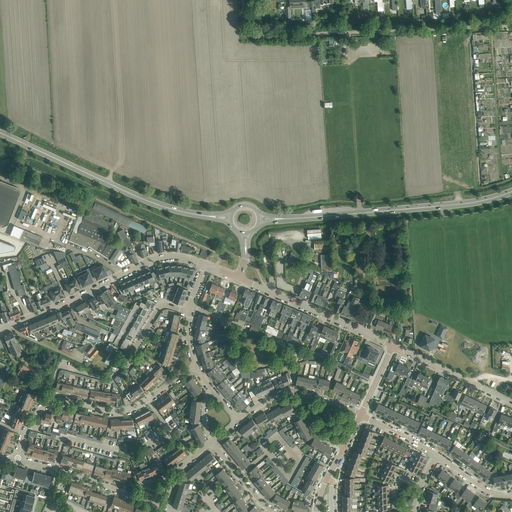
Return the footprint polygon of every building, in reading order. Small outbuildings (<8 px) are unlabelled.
[(306,5),(305,0),(290,0),(291,8),(297,8),(297,6),(306,5)] [(314,0),(315,2),(312,2),(313,9),(316,8),(316,9),(320,9),(320,4),(333,3),(332,0),(319,0),(320,0),(314,0)] [(347,0),(348,0),(359,0),(360,2),(359,2),(359,3),(360,3),(363,2),(364,12),(369,12),(368,0),(347,0)] [(397,0),(373,0),(374,2),(377,2),(378,11),(383,11),(382,0),(391,0),(392,10),(398,10),(397,0)] [(0,226),(2,227),(7,225),(20,193),(17,188),(2,182),(2,181),(1,181),(0,180),(0,226)] [(57,185),(55,190),(54,194),(60,197),(62,193),(64,188),(57,185)] [(102,205),(95,202),(92,209),(127,226),(144,233),(146,230),(147,228),(130,220),(131,219),(122,215),(102,206),(102,205)] [(81,211),(69,240),(87,248),(89,246),(114,263),(122,250),(120,249),(121,248),(119,244),(108,237),(113,224),(81,211)] [(21,219),(37,226),(39,221),(23,214),(21,219)] [(12,229),(10,233),(19,237),(19,239),(38,247),(42,237),(19,227),(17,231),(12,229)] [(123,229),(117,233),(125,247),(123,248),(125,251),(128,249),(131,254),(129,256),(133,263),(138,260),(134,253),(135,253),(132,247),(133,247),(130,242),(127,237),(123,229)] [(176,240),(172,239),(171,244),(174,244),(173,248),(174,248),(173,251),(180,252),(181,244),(181,243),(178,243),(179,241),(176,240)] [(0,240),(0,252),(14,250),(15,246),(0,240)] [(138,242),(137,242),(138,244),(139,244),(139,251),(140,253),(141,258),(146,256),(145,251),(144,249),(142,250),(142,244),(142,241),(138,242)] [(180,252),(189,254),(190,251),(194,252),(195,248),(192,248),(192,247),(190,247),(190,246),(181,244),(180,252)] [(331,255),(326,255),(321,255),(322,271),(332,271),(331,255)] [(64,256),(57,259),(59,264),(66,261),(64,256)] [(42,258),(35,261),(38,266),(39,266),(45,263),(42,258)] [(8,267),(3,268),(4,272),(9,271),(14,290),(17,290),(19,296),(23,295),(22,291),(21,285),(15,266),(15,263),(14,262),(11,263),(11,265),(8,266),(8,267)] [(46,262),(45,263),(39,266),(42,271),(49,268),(46,262)] [(102,265),(97,268),(102,278),(106,276),(105,275),(107,274),(105,271),(104,268),(102,265)] [(157,271),(154,272),(156,278),(159,277),(160,278),(165,277),(163,267),(162,267),(158,268),(158,269),(156,269),(156,268),(156,269),(157,271)] [(89,268),(82,272),(88,285),(92,283),(91,282),(92,281),(90,276),(92,276),(90,271),(89,268)] [(97,268),(90,271),(92,276),(94,275),(96,279),(98,279),(98,280),(102,278),(97,268)] [(188,268),(187,268),(184,278),(189,279),(189,280),(192,281),(194,276),(191,274),(193,269),(189,268),(188,268)] [(316,281),(318,270),(311,269),(309,280),(316,281)] [(146,273),(145,273),(149,282),(149,283),(150,285),(158,281),(156,278),(154,272),(151,274),(150,271),(146,272),(146,273)] [(82,272),(75,275),(78,282),(80,281),(82,286),(84,285),(84,287),(88,285),(82,272)] [(145,273),(141,275),(140,276),(144,285),(149,283),(149,282),(145,273)] [(136,277),(135,278),(139,287),(144,285),(140,276),(140,275),(136,277)] [(69,280),(74,290),(76,289),(77,290),(79,289),(79,288),(74,277),(69,280)] [(131,279),(130,280),(134,289),(139,287),(135,278),(135,277),(131,279)] [(337,278),(332,288),(336,290),(340,280),(337,278)] [(125,282),(129,291),(134,289),(130,280),(130,279),(126,281),(126,282),(125,282)] [(74,290),(69,280),(64,282),(69,293),(70,293),(72,292),(72,291),(74,290)] [(301,292),(299,296),(304,297),(309,284),(311,281),(308,280),(306,284),(304,284),(303,287),(301,287),(300,291),(301,292)] [(314,292),(312,292),(309,300),(313,302),(315,297),(322,283),(319,281),(316,286),(317,286),(314,292)] [(125,282),(121,283),(121,284),(120,284),(122,288),(119,289),(121,295),(129,291),(125,282)] [(208,294),(213,296),(214,297),(216,293),(219,286),(218,286),(219,285),(216,284),(216,285),(212,283),(209,291),(210,291),(208,294)] [(309,284),(304,297),(308,299),(310,295),(311,292),(310,291),(312,285),(309,284)] [(59,285),(54,287),(59,298),(61,297),(64,296),(64,295),(59,285)] [(54,287),(49,289),(47,286),(43,288),(46,293),(50,291),(54,300),(55,301),(57,299),(59,298),(54,287)] [(178,286),(176,291),(186,295),(187,290),(178,286)] [(225,289),(219,286),(216,293),(219,294),(217,298),(221,299),(222,295),(223,296),(225,289)] [(7,290),(7,287),(5,287),(5,291),(2,291),(4,298),(5,298),(6,304),(8,307),(10,311),(8,312),(11,320),(16,318),(11,304),(9,298),(7,290)] [(250,290),(246,288),(242,296),(245,298),(242,304),(245,305),(248,299),(247,298),(250,290)] [(345,300),(343,299),(346,292),(338,288),(335,295),(336,296),(335,299),(338,300),(337,303),(338,303),(334,310),(339,312),(343,305),(345,300)] [(117,303),(108,289),(103,292),(111,305),(115,303),(116,304),(117,303)] [(325,290),(322,289),(319,295),(318,294),(314,302),(319,304),(325,290)] [(235,293),(235,291),(233,290),(232,292),(231,291),(230,293),(227,292),(224,300),(227,301),(228,298),(232,300),(231,303),(234,304),(235,301),(238,294),(235,293)] [(255,292),(250,290),(247,298),(248,299),(245,305),(249,307),(252,300),(255,292)] [(325,290),(319,304),(323,306),(326,298),(325,298),(327,292),(325,290)] [(176,291),(174,296),(184,299),(186,295),(176,291)] [(111,305),(109,301),(103,292),(97,296),(102,304),(104,302),(108,308),(112,306),(111,305)] [(258,293),(254,302),(256,302),(254,308),(255,309),(254,311),(256,312),(263,295),(258,293)] [(37,301),(35,302),(38,309),(43,307),(40,300),(42,299),(41,298),(39,298),(37,294),(34,295),(37,301)] [(42,299),(40,300),(43,307),(50,304),(46,295),(43,296),(45,298),(42,299)] [(174,296),(172,302),(181,306),(184,299),(174,296)] [(269,298),(264,296),(258,309),(262,311),(264,305),(266,305),(269,298)] [(352,302),(346,316),(350,318),(355,320),(358,312),(357,311),(360,304),(362,300),(358,298),(354,296),(351,302),(352,302)] [(13,297),(9,298),(11,304),(16,318),(21,316),(18,308),(15,309),(13,303),(17,301),(13,297)] [(29,297),(26,299),(32,312),(37,310),(34,301),(31,302),(29,297)] [(99,306),(94,297),(88,301),(93,309),(96,313),(100,313),(103,314),(103,312),(98,311),(96,307),(99,306)] [(139,300),(135,302),(134,304),(151,312),(152,312),(151,311),(152,309),(155,303),(156,303),(157,303),(147,299),(145,304),(139,301),(139,300)] [(278,302),(273,300),(269,308),(272,309),(269,315),(272,316),(278,302)] [(344,306),(341,314),(346,316),(352,302),(351,302),(348,301),(346,306),(344,306)] [(85,302),(80,305),(87,316),(92,318),(93,316),(90,315),(87,310),(89,309),(85,302)] [(282,304),(278,302),(272,316),(270,319),(274,320),(277,311),(279,312),(282,304)] [(130,310),(115,304),(114,308),(118,310),(114,319),(115,319),(124,322),(125,320),(128,314),(130,310)] [(149,315),(150,312),(134,304),(131,310),(135,313),(137,308),(141,310),(139,314),(148,319),(148,318),(147,318),(148,315),(149,315)] [(1,306),(0,307),(1,307),(3,313),(1,313),(5,323),(10,320),(4,305),(1,306)] [(80,305),(76,307),(80,314),(81,313),(84,318),(87,316),(80,305)] [(289,307),(284,305),(281,313),(283,313),(279,322),(282,323),(289,307)] [(370,319),(368,324),(372,325),(374,320),(377,314),(379,308),(376,306),(374,311),(373,310),(370,316),(371,316),(370,319)] [(293,308),(289,307),(282,323),(285,324),(288,316),(290,316),(293,308)] [(379,308),(377,314),(381,316),(382,313),(386,315),(388,311),(384,310),(379,308)] [(243,310),(239,320),(245,322),(246,320),(249,311),(247,310),(247,311),(243,309),(243,310)] [(292,324),(298,311),(294,309),(290,317),(292,317),(289,325),(292,327),(292,324)] [(131,310),(127,317),(143,325),(144,325),(143,324),(144,322),(145,322),(146,318),(139,314),(138,314),(136,318),(133,316),(134,312),(131,310)] [(61,314),(61,315),(63,314),(64,316),(62,317),(64,321),(66,320),(70,327),(72,325),(68,318),(71,316),(67,311),(61,314)] [(298,311),(292,324),(295,326),(298,320),(299,320),(303,312),(298,311)] [(246,320),(245,322),(251,325),(255,315),(257,313),(253,312),(250,321),(246,320)] [(302,329),(308,315),(303,313),(300,321),(302,321),(300,327),(302,329)] [(57,322),(59,322),(55,314),(51,316),(57,331),(62,329),(64,328),(63,326),(60,325),(58,326),(57,322)] [(263,319),(255,315),(251,325),(247,334),(255,338),(263,319)] [(312,317),(308,315),(302,329),(302,330),(304,331),(305,330),(306,327),(307,327),(308,327),(312,317)] [(51,316),(47,318),(50,325),(52,325),(55,332),(57,331),(51,316)] [(380,316),(378,322),(376,327),(383,330),(386,322),(382,320),(383,317),(380,316)] [(123,324),(127,325),(128,326),(130,321),(134,323),(132,328),(140,332),(140,331),(139,331),(140,328),(141,328),(143,325),(127,317),(123,324)] [(50,325),(47,318),(42,320),(48,335),(53,333),(51,330),(49,331),(47,326),(50,325)] [(124,322),(115,319),(113,325),(121,327),(124,322)] [(48,335),(42,320),(36,322),(40,330),(42,329),(44,333),(42,333),(44,337),(45,336),(48,335)] [(389,324),(386,322),(383,330),(389,332),(394,322),(390,320),(389,324)] [(36,322),(32,324),(35,332),(40,340),(42,340),(41,338),(44,337),(42,333),(40,334),(38,330),(40,330),(36,322)] [(35,332),(32,324),(28,326),(31,333),(33,332),(35,337),(37,339),(38,341),(40,340),(35,332)] [(127,325),(123,324),(121,328),(120,330),(136,338),(135,337),(137,335),(139,331),(132,328),(131,327),(129,331),(125,330),(127,325)] [(113,325),(111,328),(114,329),(112,333),(117,336),(120,330),(121,328),(113,325)] [(274,328),(268,325),(265,331),(272,334),(274,328)] [(312,325),(310,330),(307,337),(311,339),(309,343),(313,345),(312,346),(315,338),(318,332),(315,331),(317,327),(312,325)] [(30,333),(27,326),(19,329),(21,333),(25,332),(26,335),(26,336),(37,341),(37,340),(35,337),(31,335),(30,333)] [(83,326),(81,331),(89,335),(92,336),(97,338),(99,333),(83,326)] [(322,331),(320,336),(323,338),(327,339),(328,336),(331,329),(324,326),(322,331)] [(442,338),(447,328),(441,326),(437,336),(442,338)] [(331,329),(328,336),(332,338),(330,341),(334,342),(336,337),(338,332),(331,329)] [(406,329),(405,332),(405,337),(407,337),(406,342),(412,343),(413,334),(409,334),(410,329),(406,329)] [(133,344),(132,344),(133,341),(135,338),(120,330),(117,336),(116,337),(120,339),(122,334),(126,336),(124,341),(131,344),(132,345),(133,344)] [(264,334),(258,331),(255,338),(261,340),(264,334)] [(21,351),(12,332),(11,333),(3,336),(13,356),(16,354),(20,352),(21,351)] [(207,336),(205,335),(196,333),(194,338),(197,338),(196,341),(204,343),(205,340),(203,340),(204,337),(206,338),(207,336)] [(434,339),(429,336),(425,335),(420,346),(421,346),(420,347),(424,349),(425,348),(429,350),(434,339)] [(129,351),(128,350),(129,348),(131,344),(124,341),(123,340),(121,344),(118,343),(120,339),(116,337),(113,343),(112,344),(129,351)] [(345,339),(341,346),(345,348),(343,353),(347,355),(355,340),(350,337),(348,341),(345,339)] [(64,340),(62,346),(64,347),(69,349),(71,343),(67,341),(64,340)] [(347,355),(342,367),(351,371),(353,366),(348,364),(355,350),(357,351),(359,347),(357,346),(357,345),(358,341),(355,340),(347,355)] [(208,342),(204,343),(196,345),(197,350),(206,348),(210,347),(208,342)] [(98,351),(94,348),(95,348),(90,343),(89,344),(79,346),(75,348),(82,354),(83,352),(91,359),(98,351)] [(108,365),(118,349),(109,343),(105,349),(111,353),(104,363),(108,365)] [(336,345),(332,343),(328,352),(333,354),(336,345)] [(369,360),(374,350),(374,349),(373,348),(370,346),(369,347),(368,346),(366,350),(362,348),(357,358),(362,360),(363,357),(369,360)] [(328,351),(323,349),(320,356),(319,357),(326,359),(329,353),(327,352),(328,351)] [(378,352),(379,351),(375,349),(375,350),(374,350),(369,360),(368,361),(375,365),(378,359),(377,358),(379,352),(378,352)] [(207,352),(200,354),(202,359),(211,356),(214,355),(213,355),(214,354),(214,353),(213,352),(212,351),(209,351),(207,352)] [(171,359),(155,354),(155,355),(159,357),(161,357),(160,359),(170,362),(171,359)] [(215,360),(212,361),(203,363),(204,368),(205,368),(206,370),(208,369),(210,371),(215,366),(217,365),(216,365),(215,360)] [(395,365),(393,370),(393,371),(394,371),(398,373),(398,372),(401,374),(404,366),(403,366),(404,365),(400,363),(399,364),(398,363),(397,366),(395,365)] [(154,364),(152,366),(162,376),(164,374),(163,373),(165,371),(158,364),(156,366),(154,364)] [(23,365),(17,374),(23,378),(29,369),(23,365)] [(220,369),(217,365),(215,366),(210,371),(208,372),(211,376),(220,369)] [(162,376),(152,366),(151,367),(153,369),(151,372),(157,378),(159,376),(161,377),(162,376)] [(400,374),(400,375),(403,377),(403,376),(406,377),(408,374),(410,375),(411,372),(409,371),(410,369),(404,366),(401,374),(400,374)] [(220,369),(211,376),(214,380),(221,374),(223,372),(220,369)] [(157,378),(151,372),(147,375),(155,383),(156,382),(155,380),(157,378)] [(289,372),(286,373),(286,374),(282,376),(286,385),(290,383),(288,379),(291,378),(289,372)] [(411,380),(407,387),(411,389),(413,386),(415,387),(414,390),(417,392),(421,383),(425,376),(419,373),(418,376),(415,375),(414,377),(416,378),(415,381),(414,380),(413,381),(411,380)] [(224,378),(221,374),(214,380),(217,384),(224,378)] [(281,374),(277,376),(277,378),(281,387),(286,385),(282,376),(281,374)] [(155,383),(147,375),(147,376),(145,378),(144,377),(142,378),(150,387),(154,383),(155,383)] [(276,376),(272,378),(277,389),(281,387),(277,378),(276,376)] [(421,383),(420,385),(428,389),(429,387),(429,386),(431,381),(430,380),(430,378),(425,376),(421,383)] [(439,392),(445,378),(440,376),(434,390),(435,390),(430,401),(434,402),(439,392)] [(184,383),(187,387),(195,382),(192,377),(184,383)] [(150,387),(142,378),(140,380),(142,382),(140,384),(143,387),(146,391),(150,387)] [(449,380),(445,378),(439,392),(434,403),(438,405),(443,394),(446,387),(448,388),(449,385),(448,385),(449,380)] [(227,384),(224,380),(217,386),(220,390),(227,384)] [(275,389),(271,381),(267,383),(271,391),(275,389)] [(336,381),(332,390),(337,392),(341,384),(336,381)] [(198,386),(195,382),(187,387),(190,392),(198,386)] [(261,382),(257,384),(258,387),(262,396),(267,393),(262,385),(261,382)] [(262,385),(267,393),(271,391),(267,383),(262,385)] [(227,384),(220,390),(223,393),(230,387),(227,384)] [(341,384),(337,392),(342,395),(346,386),(341,384)] [(133,386),(140,395),(144,392),(141,388),(139,385),(136,386),(135,385),(133,386)] [(86,389),(83,388),(81,397),(87,399),(88,394),(89,387),(87,386),(86,389)] [(130,391),(136,399),(140,395),(133,386),(131,387),(132,389),(130,391)] [(201,391),(198,386),(190,392),(194,396),(201,391)] [(232,386),(230,387),(223,393),(226,397),(233,391),(235,389),(232,386)] [(254,389),(254,390),(251,391),(254,396),(257,395),(258,398),(262,396),(258,387),(254,389)] [(115,389),(112,388),(112,391),(112,393),(110,402),(116,403),(116,401),(119,401),(120,396),(120,395),(120,394),(114,393),(115,389)] [(341,396),(347,399),(351,390),(346,388),(342,395),(341,396)] [(355,392),(351,390),(347,399),(351,401),(355,392)] [(450,401),(449,402),(453,404),(451,408),(455,410),(458,404),(456,404),(461,393),(455,390),(452,397),(449,396),(447,400),(450,401)] [(30,405),(33,398),(34,395),(30,393),(25,391),(23,396),(21,395),(19,400),(21,401),(30,405)] [(126,391),(122,394),(126,400),(128,398),(131,402),(136,399),(130,391),(128,393),(126,391)] [(236,394),(233,391),(226,397),(229,401),(231,399),(236,394)] [(236,394),(231,399),(234,403),(243,395),(240,391),(238,393),(236,394)] [(356,393),(355,392),(351,401),(356,403),(360,395),(356,393)] [(175,404),(168,394),(164,398),(171,407),(175,404)] [(234,403),(237,407),(244,401),(246,399),(243,395),(234,403)] [(427,398),(420,395),(417,403),(423,406),(423,407),(427,398)] [(465,395),(463,399),(460,405),(466,407),(467,404),(471,398),(465,395)] [(171,407),(164,398),(159,401),(165,408),(167,407),(169,409),(171,407)] [(466,407),(471,410),(473,407),(476,400),(471,398),(466,407)] [(379,402),(376,400),(373,407),(376,408),(375,411),(380,414),(384,406),(378,403),(379,402)] [(481,403),(476,400),(473,407),(471,410),(477,413),(478,409),(481,403)] [(28,410),(29,407),(30,405),(21,401),(19,406),(27,410),(28,410)] [(165,408),(159,401),(155,404),(162,414),(164,412),(163,410),(165,408)] [(247,404),(244,401),(237,407),(240,411),(247,404)] [(290,403),(285,405),(290,414),(295,411),(290,403)] [(487,406),(481,403),(478,409),(477,413),(482,415),(487,406)] [(19,406),(16,405),(15,407),(18,408),(16,411),(25,415),(27,410),(19,406)] [(290,414),(285,405),(281,408),(280,406),(284,414),(286,416),(290,414)] [(284,414),(280,406),(275,409),(280,417),(284,414)] [(389,408),(384,406),(380,414),(385,416),(389,408)] [(487,414),(485,413),(481,421),(484,423),(485,423),(486,421),(488,422),(491,415),(494,417),(497,410),(491,407),(487,414)] [(147,411),(144,413),(149,421),(156,417),(154,413),(151,414),(148,408),(146,410),(147,411)] [(394,411),(389,408),(385,416),(390,419),(394,411)] [(71,410),(69,409),(65,423),(69,424),(71,423),(71,421),(72,421),(74,412),(71,411),(71,410)] [(280,417),(275,409),(270,412),(275,420),(280,417)] [(41,416),(40,424),(43,425),(48,426),(49,424),(49,422),(51,413),(52,410),(51,413),(49,412),(49,414),(45,413),(45,417),(41,416)] [(57,412),(52,410),(51,413),(49,422),(49,424),(48,426),(48,427),(49,424),(51,425),(52,420),(55,421),(57,412)] [(25,415),(16,411),(15,414),(13,413),(12,415),(23,420),(25,415)] [(399,413),(394,411),(390,419),(395,421),(399,413)] [(141,412),(139,413),(144,424),(149,421),(144,413),(142,414),(141,412)] [(269,420),(264,412),(259,415),(264,423),(269,420)] [(275,420),(270,412),(266,415),(264,412),(269,420),(271,423),(275,420)] [(411,415),(406,412),(404,416),(401,423),(406,426),(409,418),(411,415)] [(145,426),(144,424),(139,413),(137,415),(137,416),(135,418),(136,421),(135,422),(135,424),(137,426),(139,425),(140,428),(145,426)] [(404,416),(399,413),(395,421),(401,423),(404,416)] [(501,414),(498,423),(495,422),(494,425),(493,430),(496,431),(498,428),(500,428),(501,425),(504,426),(507,416),(501,414)] [(23,420),(12,415),(11,417),(13,418),(12,421),(21,425),(23,420)] [(264,423),(259,415),(255,418),(260,426),(264,423)] [(305,422),(302,417),(294,422),(296,427),(305,422)] [(415,420),(409,418),(406,426),(411,428),(415,420)] [(252,419),(248,423),(254,430),(258,427),(252,419)] [(21,425),(12,421),(10,420),(8,425),(19,430),(21,425)] [(420,423),(415,420),(411,428),(416,431),(418,426),(420,423)] [(307,427),(305,422),(296,427),(299,432),(307,427)] [(254,430),(248,423),(244,426),(250,434),(254,430)] [(190,429),(193,434),(201,429),(199,424),(190,429)] [(250,434),(244,426),(239,430),(245,437),(250,434)] [(426,429),(421,426),(417,434),(423,437),(426,429)] [(310,432),(307,427),(299,432),(302,436),(310,432)] [(13,432),(3,428),(3,429),(0,435),(0,449),(4,452),(13,432)] [(204,434),(201,429),(193,434),(195,438),(204,434)] [(362,432),(361,434),(371,438),(373,434),(377,436),(378,434),(365,429),(364,432),(362,432)] [(432,431),(426,429),(423,437),(428,439),(432,431)] [(437,434),(432,431),(428,439),(433,441),(437,434)] [(313,437),(310,432),(302,436),(304,441),(313,437)] [(206,439),(204,434),(195,438),(198,443),(206,439)] [(371,438),(361,434),(363,435),(362,438),(360,437),(359,439),(374,445),(369,443),(371,440),(375,442),(376,439),(371,438)] [(442,436),(437,434),(433,441),(438,444),(442,436)] [(387,437),(385,435),(383,440),(380,445),(383,447),(381,451),(383,452),(390,438),(390,440),(386,438),(387,437)] [(447,438),(442,436),(438,444),(443,446),(447,438)] [(222,444),(226,448),(233,442),(230,438),(222,444)] [(319,440),(315,438),(310,446),(315,449),(319,440)] [(393,439),(390,438),(383,452),(384,452),(386,448),(389,449),(387,454),(389,455),(396,441),(395,442),(392,441),(393,439)] [(452,441),(447,438),(443,446),(449,449),(452,441)] [(374,445),(359,439),(359,440),(361,440),(360,444),(358,443),(357,445),(372,451),(367,449),(368,446),(373,447),(374,445)] [(324,443),(319,440),(315,449),(319,451),(324,443)] [(32,441),(29,441),(26,452),(31,454),(31,456),(32,454),(33,447),(34,447),(34,445),(31,444),(32,441)] [(398,442),(396,441),(389,455),(391,451),(394,452),(392,457),(394,458),(401,443),(400,445),(397,444),(398,442)] [(226,448),(229,452),(237,446),(233,442),(226,448)] [(329,446),(324,443),(319,451),(324,454),(329,446)] [(403,444),(401,443),(394,458),(397,453),(400,455),(397,459),(400,460),(406,448),(403,446),(403,444)] [(39,446),(34,445),(34,447),(33,447),(32,454),(31,456),(36,457),(39,446)] [(372,451),(357,445),(359,446),(358,449),(356,448),(355,451),(355,450),(355,451),(368,456),(365,454),(366,451),(371,453),(372,451)] [(459,448),(455,445),(450,452),(454,455),(459,448)] [(240,450),(237,446),(229,452),(233,456),(240,450)] [(334,448),(329,446),(324,454),(329,457),(334,448)] [(183,451),(180,447),(178,449),(176,447),(175,449),(182,458),(186,454),(183,451)] [(47,451),(44,450),(41,459),(47,460),(50,449),(47,448),(47,451)] [(59,448),(55,448),(55,449),(50,448),(50,449),(47,460),(52,462),(53,457),(56,458),(57,453),(59,448)] [(464,452),(459,448),(454,455),(459,459),(464,452)] [(182,458),(175,449),(173,450),(174,452),(172,454),(178,461),(182,458)] [(236,461),(244,454),(240,450),(233,456),(236,461)] [(368,456),(355,451),(353,454),(352,453),(351,456),(366,461),(361,459),(362,456),(367,458),(368,456)] [(413,451),(412,454),(411,454),(409,456),(424,463),(422,462),(424,459),(425,460),(426,457),(417,453),(416,453),(413,451)] [(210,452),(206,456),(212,463),(216,460),(210,452)] [(463,462),(469,455),(464,452),(459,459),(463,462)] [(66,453),(63,453),(60,464),(65,466),(68,457),(65,456),(66,453)] [(178,462),(178,461),(172,454),(171,453),(167,456),(173,464),(175,462),(176,463),(178,462)] [(247,459),(244,454),(236,461),(240,465),(247,459)] [(65,466),(70,467),(73,458),(74,456),(71,455),(71,457),(68,457),(65,466)] [(473,459),(469,455),(463,462),(468,465),(473,459)] [(173,464),(167,456),(162,460),(169,469),(171,467),(170,466),(173,464)] [(212,463),(206,456),(202,459),(208,467),(212,463)] [(366,461),(351,456),(352,456),(351,460),(349,459),(349,461),(363,467),(364,467),(359,465),(360,462),(365,464),(366,461)] [(424,463),(409,456),(414,458),(412,461),(408,459),(407,461),(421,468),(420,467),(421,464),(423,465),(424,463)] [(76,457),(76,459),(73,458),(70,467),(75,469),(79,457),(76,457)] [(208,467),(202,459),(198,463),(204,470),(208,467)] [(251,463),(247,459),(240,465),(243,469),(251,463)] [(478,462),(473,459),(468,465),(472,469),(478,462)] [(83,461),(80,470),(86,472),(89,461),(87,460),(86,462),(83,461)] [(168,467),(162,460),(161,461),(156,463),(159,472),(162,470),(163,472),(165,471),(164,469),(168,467)] [(91,461),(89,461),(86,472),(91,474),(94,464),(91,464),(91,461)] [(317,462),(315,461),(313,466),(321,471),(324,466),(319,463),(317,462)] [(363,467),(349,461),(350,462),(349,465),(347,465),(346,467),(361,473),(361,472),(357,471),(358,467),(363,469),(363,467)] [(392,463),(388,461),(386,465),(382,463),(381,465),(395,472),(393,471),(395,468),(397,469),(398,466),(393,464),(392,463)] [(421,468),(407,461),(411,463),(410,467),(405,464),(404,467),(417,473),(418,470),(420,470),(421,468)] [(482,465),(478,462),(472,469),(477,472),(482,465)] [(150,477),(145,466),(144,463),(139,465),(141,470),(145,479),(150,477)] [(151,466),(155,475),(157,474),(157,473),(159,472),(156,463),(151,465),(151,466)] [(204,470),(198,463),(194,466),(200,474),(204,470)] [(104,467),(101,467),(98,476),(104,477),(107,466),(104,465),(104,467)] [(147,465),(145,466),(150,477),(155,475),(151,466),(148,467),(147,465)] [(395,472),(381,465),(385,467),(384,470),(379,468),(378,470),(392,477),(391,476),(392,473),(394,474),(395,472)] [(487,469),(482,465),(477,472),(482,476),(487,469)] [(200,474),(194,466),(189,470),(196,477),(200,474)] [(260,470),(256,466),(249,472),(251,474),(249,476),(251,478),(260,470)] [(321,471),(313,466),(310,471),(318,475),(321,471)] [(7,469),(4,479),(12,481),(13,476),(19,478),(21,469),(15,467),(14,471),(7,469)] [(117,470),(114,479),(117,480),(117,481),(119,482),(122,471),(123,469),(118,467),(117,470)] [(361,473),(346,467),(348,468),(347,471),(345,470),(344,473),(354,476),(356,473),(360,475),(361,473)] [(117,470),(112,468),(109,479),(111,480),(111,478),(114,479),(117,470)] [(21,469),(19,478),(24,479),(24,482),(27,483),(29,476),(25,475),(27,470),(21,469)] [(138,469),(132,472),(135,478),(138,477),(140,481),(145,479),(141,470),(139,472),(138,469)] [(226,473),(223,469),(216,475),(219,479),(226,473)] [(260,470),(251,478),(252,480),(254,478),(256,480),(265,473),(262,469),(260,470)] [(492,472),(487,469),(482,476),(486,479),(485,481),(487,483),(489,481),(492,477),(490,475),(492,472)] [(127,473),(122,471),(119,482),(121,483),(122,481),(125,482),(126,478),(129,479),(131,471),(128,470),(127,473)] [(196,477),(189,470),(185,473),(191,481),(196,477)] [(392,477),(378,470),(382,472),(381,476),(376,473),(375,476),(383,480),(388,482),(390,479),(391,479),(392,477)] [(442,470),(440,472),(438,470),(433,476),(440,481),(446,473),(442,470)] [(318,475),(310,471),(307,475),(318,481),(316,480),(318,475)] [(29,476),(27,483),(37,485),(40,474),(34,472),(33,477),(29,476)] [(230,477),(226,473),(219,479),(223,483),(230,477)] [(265,473),(256,480),(254,482),(258,486),(265,480),(261,476),(265,473)] [(450,476),(446,473),(440,481),(444,484),(443,486),(445,487),(449,482),(447,480),(450,476)] [(45,475),(42,487),(51,489),(52,483),(49,482),(50,477),(45,475)] [(318,481),(307,475),(309,477),(307,481),(315,486),(318,481)] [(500,485),(499,476),(493,477),(492,477),(489,481),(493,481),(494,486),(500,485)] [(233,481),(230,477),(223,483),(226,487),(225,488),(233,481)] [(451,483),(449,482),(445,487),(447,489),(446,489),(450,492),(452,490),(458,482),(454,479),(451,483)] [(261,490),(268,484),(265,480),(258,486),(261,490)] [(299,483),(293,480),(292,482),(290,485),(296,488),(299,483)] [(181,481),(179,486),(188,489),(190,483),(181,481)] [(233,481),(225,488),(228,492),(236,486),(232,482),(233,481)] [(315,486),(307,481),(304,486),(312,491),(315,486)] [(70,494),(71,492),(73,493),(76,484),(71,482),(67,493),(70,494)] [(462,485),(458,482),(452,490),(456,493),(455,495),(457,497),(459,494),(461,491),(459,489),(462,485)] [(76,484),(73,493),(76,493),(76,496),(78,497),(82,485),(76,484)] [(272,488),(268,484),(261,490),(264,494),(272,488)] [(87,487),(82,485),(78,497),(80,497),(81,495),(84,496),(87,487)] [(188,489),(179,486),(178,491),(187,494),(188,489)] [(239,490),(236,486),(228,492),(232,497),(239,490)] [(312,491),(304,486),(301,491),(305,493),(310,496),(312,491)] [(92,489),(87,487),(84,496),(87,497),(86,499),(88,500),(88,501),(91,491),(92,489)] [(275,493),(272,488),(264,494),(268,499),(275,493)] [(463,493),(461,491),(459,494),(457,497),(456,498),(458,499),(461,496),(465,499),(471,491),(466,488),(463,493)] [(243,495),(239,490),(232,497),(235,501),(233,502),(243,495)] [(187,494),(178,491),(176,496),(185,499),(187,494)] [(475,494),(471,491),(465,499),(469,502),(466,505),(468,507),(473,501),(471,499),(475,494)] [(271,502),(276,505),(281,497),(276,494),(271,502)] [(26,495),(24,501),(32,504),(34,497),(26,495)] [(243,495),(233,502),(237,507),(244,500),(241,496),(243,495)] [(185,499),(176,496),(174,501),(183,504),(185,499)] [(437,499),(427,496),(425,501),(431,502),(431,504),(430,503),(429,506),(437,507),(438,505),(439,500),(437,499)] [(109,508),(112,509),(113,506),(115,507),(119,499),(114,497),(109,508)] [(286,499),(281,497),(276,505),(281,507),(286,499)] [(475,502),(473,501),(468,507),(470,508),(472,507),(472,508),(474,510),(476,510),(483,500),(479,497),(475,502)] [(119,499),(115,507),(118,508),(117,511),(120,511),(124,500),(119,499)] [(290,502),(286,499),(281,507),(286,510),(290,502)] [(124,500),(120,511),(122,511),(123,510),(126,511),(129,502),(124,500)] [(248,505),(244,500),(237,507),(240,511),(248,505)] [(475,511),(476,511),(483,511),(486,509),(484,508),(487,503),(483,500),(476,510),(475,511)] [(23,501),(21,507),(23,508),(30,510),(31,510),(32,504),(24,501),(23,501)] [(183,504),(174,501),(173,507),(182,509),(183,504)] [(301,511),(304,502),(299,501),(296,511),(298,511),(299,511),(302,511),(301,511)] [(131,511),(134,504),(129,502),(126,511),(127,511),(131,511)] [(305,502),(304,502),(301,511),(304,511),(307,511),(310,503),(305,502)]
